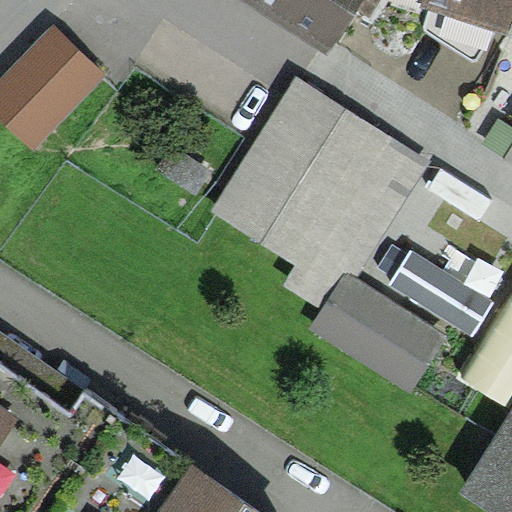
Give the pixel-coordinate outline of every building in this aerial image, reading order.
[(255,0),(318,41),(340,9),(353,18),(365,0),(370,0),(471,66),(492,29),(501,0),(255,0)] [(47,32),(0,78),(0,120),(24,144),(92,76),(47,32)] [(418,166),(286,86),(209,213),(287,260),(275,279),(316,304),(302,327),(402,388),(432,337),(346,285),(418,166)] [(419,214),(438,225),(464,180),(445,169),(419,214)] [(463,246),(450,264),(424,246),(402,277),(475,328),(510,279),(463,246)] [(0,362),(0,511),(37,511),(109,408),(52,369),(38,389),(0,362)] [(511,511),(511,403),(461,485),(505,511),(511,511)] [(259,511),(109,408),(37,511),(259,511)]
